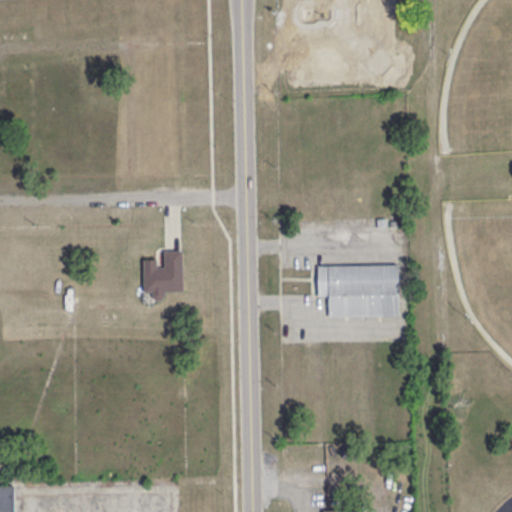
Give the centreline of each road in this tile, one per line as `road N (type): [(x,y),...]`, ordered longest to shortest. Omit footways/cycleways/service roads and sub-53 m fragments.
road 1 (residential): [(254,511),(248,0)]
road 2 (residential): [(0,195),(249,196)]
